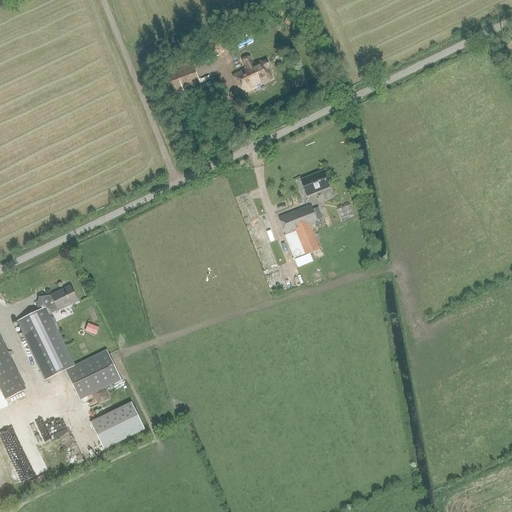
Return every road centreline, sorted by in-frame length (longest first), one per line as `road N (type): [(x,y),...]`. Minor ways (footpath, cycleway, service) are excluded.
road 1 (unclassified): [(0,269),(511,21)]
road 2 (track): [(102,0),(178,184)]
